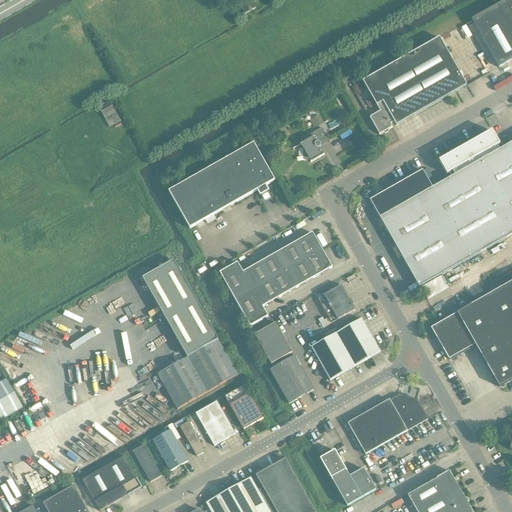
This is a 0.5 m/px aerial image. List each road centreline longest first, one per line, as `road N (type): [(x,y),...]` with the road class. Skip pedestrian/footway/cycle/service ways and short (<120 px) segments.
road 1 (unclassified): [(421,358),(329,195),(511,91)]
road 2 (unclassified): [(150,511),(421,358)]
road 3 (unclassified): [(362,511),(472,449)]
